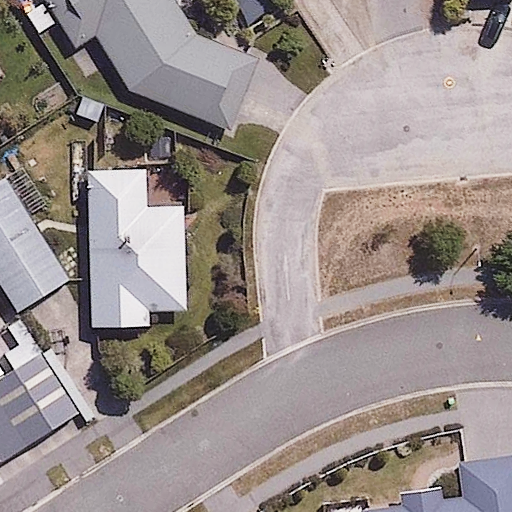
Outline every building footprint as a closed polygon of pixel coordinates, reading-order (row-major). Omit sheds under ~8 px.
[(55,0),(78,40),(96,30),(129,84),(229,122),(254,56),(198,34),(176,0),(55,0)] [(236,0),(250,19),(276,0),(236,0)] [(153,302),(192,300),(190,200),(146,201),(145,164),(89,165),(93,321),(154,320),(153,302)] [(8,175),(0,180),(0,277),(19,307),(71,273),(8,175)] [(0,449),(4,457),(86,406),(33,320),(0,340),(0,449)] [(458,492),(368,506),(368,511),(511,511),(511,449),(453,458),(458,492)]
